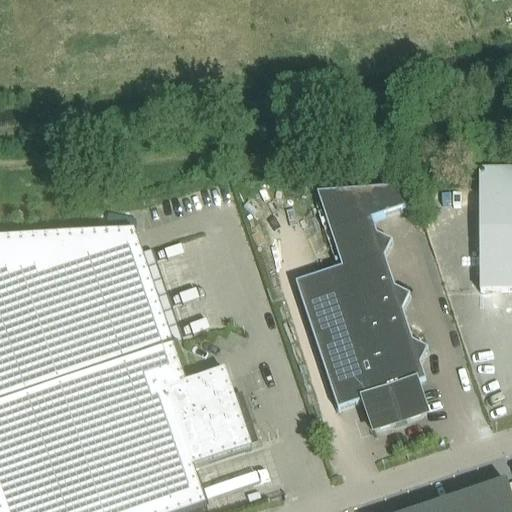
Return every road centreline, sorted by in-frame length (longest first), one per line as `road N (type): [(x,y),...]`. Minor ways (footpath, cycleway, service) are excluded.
road 1 (track): [(511,123),(0,163)]
road 2 (unclassified): [(290,511),(511,439)]
